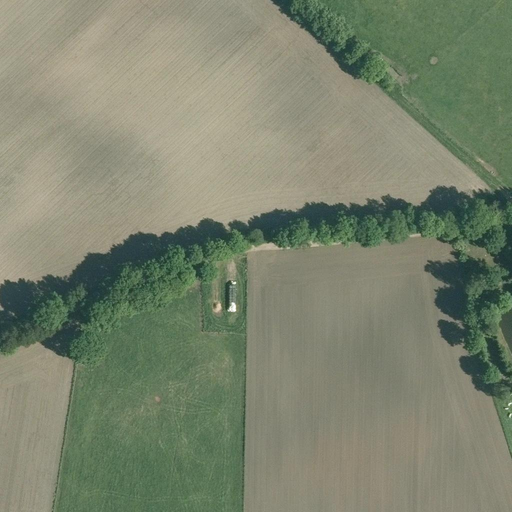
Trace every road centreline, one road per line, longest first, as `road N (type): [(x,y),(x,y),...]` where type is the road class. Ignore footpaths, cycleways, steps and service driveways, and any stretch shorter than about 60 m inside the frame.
road 1 (track): [(511,226),(250,250),(0,337)]
road 2 (track): [(291,0),(511,204)]
